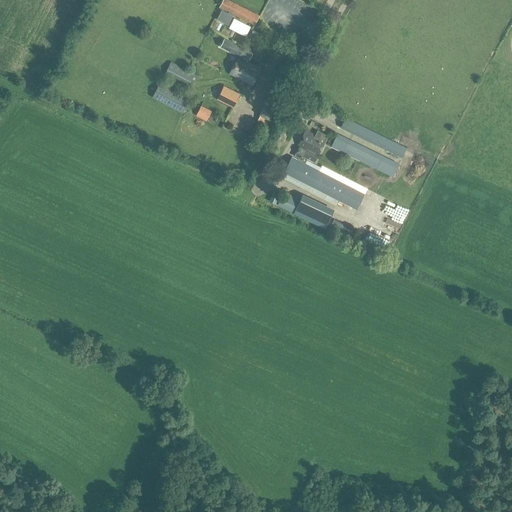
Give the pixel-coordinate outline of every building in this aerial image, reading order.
[(228,0),(223,0),(220,7),(255,24),(260,15),(228,0)] [(233,16),(222,10),(217,20),(228,25),(233,16)] [(234,18),(229,28),(246,36),(251,27),(234,18)] [(224,39),(221,46),(230,51),(230,50),(235,52),(235,54),(239,56),(230,73),(253,84),(261,68),(248,62),(253,52),(243,47),(234,43),(233,44),(224,39)] [(199,76),(172,62),(166,74),(193,87),(199,76)] [(152,98),(182,113),(189,100),(160,84),(152,98)] [(241,94),(224,85),(217,98),(234,107),(241,94)] [(269,98),(261,114),(258,120),(267,124),(278,103),(269,98)] [(207,121),(212,111),(201,106),(196,116),(207,121)] [(299,115),(292,112),(285,124),(292,128),(299,115)] [(345,118),(341,128),(402,158),(407,147),(345,118)] [(318,131),(316,135),(306,130),(298,145),(319,155),(328,136),(318,131)] [(399,164),(350,140),(346,147),(379,163),(376,168),(393,176),(399,164)] [(296,153),(294,156),(302,160),(303,157),(315,163),(318,156),(299,146),(296,153)] [(292,157),(284,172),(334,198),(342,183),(300,161),(292,157)] [(365,194),(342,183),(334,198),(357,209),(365,194)] [(276,205),(280,194),(274,191),(269,202),(276,205)] [(294,213),(300,200),(284,192),(278,206),(294,213)] [(305,196),(296,214),(328,228),(336,210),(305,196)] [(349,228),(346,239),(367,243),(369,232),(349,228)] [(389,237),(394,240),(398,234),(393,231),(389,237)]
